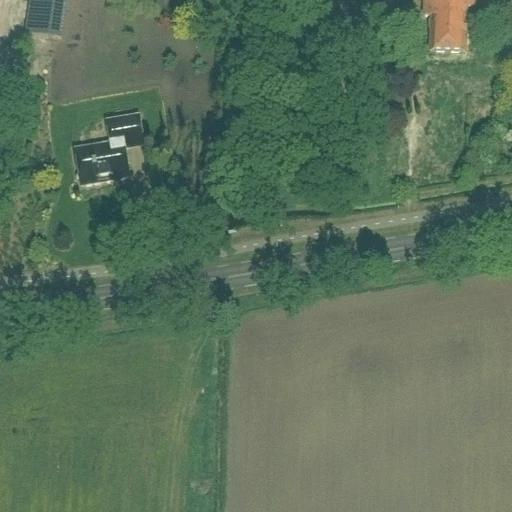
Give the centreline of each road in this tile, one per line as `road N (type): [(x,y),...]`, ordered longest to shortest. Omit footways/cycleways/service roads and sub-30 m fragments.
road 1 (secondary): [(0,316),(511,230)]
road 2 (track): [(222,280),(210,325),(197,511)]
